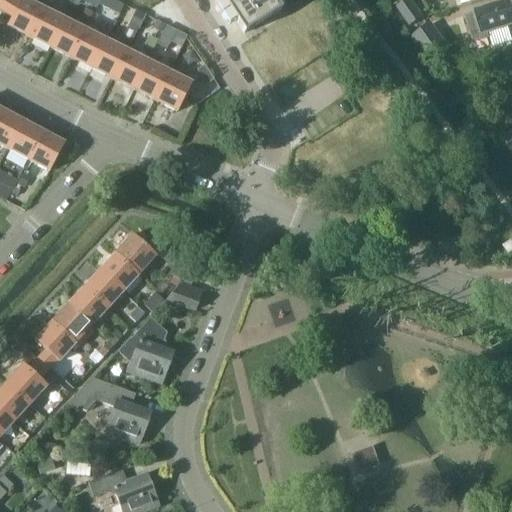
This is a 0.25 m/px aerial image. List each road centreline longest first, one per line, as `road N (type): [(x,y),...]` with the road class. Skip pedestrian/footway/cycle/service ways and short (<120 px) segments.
road 1 (residential): [(213,511),(188,470),(185,426),(262,205)]
road 2 (tertiary): [(511,299),(471,291),(262,205)]
road 3 (residential): [(186,0),(270,140),(262,205)]
road 4 (residential): [(0,262),(113,137)]
road 5 (tertiary): [(262,205),(113,137)]
road 6 (tertiary): [(113,137),(0,83)]
